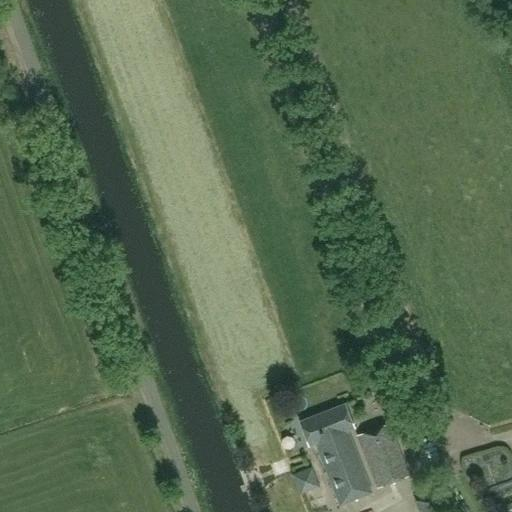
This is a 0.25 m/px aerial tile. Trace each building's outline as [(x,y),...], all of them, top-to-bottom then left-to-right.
[(344,406),(299,423),(308,448),(314,445),(339,507),(371,494),(347,433),(353,430),(344,406)] [(389,424),(357,437),(378,489),(409,477),(392,432),(401,428),(399,425),(394,423),(389,425),(389,424)] [(266,462),(268,471),(284,469),(282,459),(266,462)] [(293,492),(309,491),(307,470),(291,471),(293,492)] [(440,511),(434,495),(416,502),(419,511),(440,511)]
